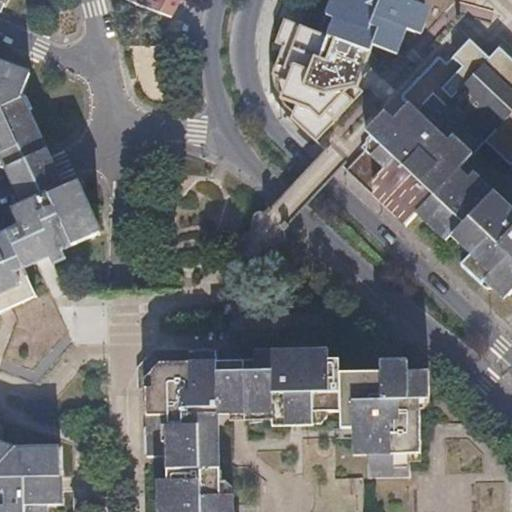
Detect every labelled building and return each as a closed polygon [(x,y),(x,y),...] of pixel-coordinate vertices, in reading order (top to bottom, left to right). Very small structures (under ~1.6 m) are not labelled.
[(130,0),(170,17),(178,0),(130,0)] [(333,0),(321,33),(291,21),(286,33),(281,31),(276,42),(290,47),(278,76),(294,83),(287,101),(297,105),(292,118),(316,142),(362,92),(357,85),(373,47),(396,56),(407,30),(415,33),(424,7),(417,3),(418,0),(333,0)] [(511,220),(459,170),(469,158),(485,142),(510,165),(511,163),(511,61),(498,47),(488,57),(470,39),(446,64),(438,56),(420,76),(401,97),(408,104),(392,120),(389,118),(361,148),(365,152),(346,170),(397,218),(406,227),(418,214),(429,225),(434,220),(472,256),(462,266),(483,286),(491,277),(511,296),(511,294),(511,220)] [(0,153),(1,153),(9,171),(47,152),(21,92),(29,72),(0,61),(0,153)] [(47,152),(9,171),(16,187),(24,205),(43,196),(62,188),(54,169),(47,152)] [(6,233),(20,266),(44,256),(48,264),(55,261),(61,257),(58,250),(97,233),(75,182),(62,188),(43,196),(24,205),(12,210),(19,227),(6,233)] [(20,266),(6,233),(0,235),(0,310),(3,309),(33,297),(20,266)] [(372,455),(372,478),(413,478),(413,455),(425,454),(424,400),(433,400),(432,373),(413,372),(413,362),(385,361),(385,373),(345,373),(344,361),(334,361),(334,350),(259,352),(259,362),(237,363),(221,363),(221,352),(160,353),(153,362),(146,371),(146,392),(151,392),(152,430),(152,457),(170,457),(170,481),(161,481),(161,511),(236,511),(236,496),(224,496),(222,429),(222,413),(237,413),(276,413),(276,427),(292,426),(318,426),(318,412),(345,412),(345,428),(356,428),(356,436),(357,455),(372,455)] [(0,511),(41,511),(41,506),(56,505),(55,449),(12,447),(0,442),(0,511)]
